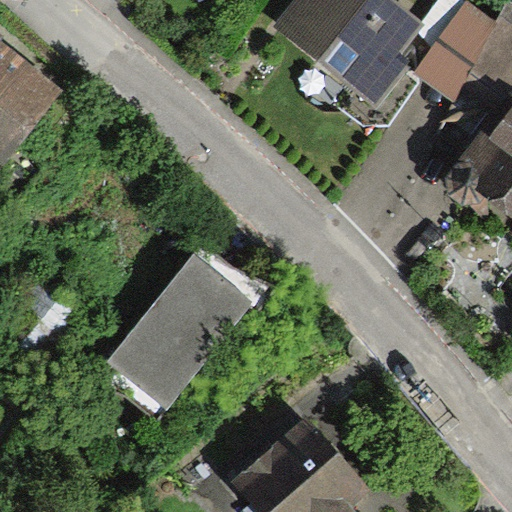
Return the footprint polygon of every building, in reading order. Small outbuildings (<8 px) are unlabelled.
[(295,0),(274,27),(377,109),(411,67),(399,57),(426,24),(395,0),(295,0)] [(455,101),(496,22),(467,2),(412,75),(455,101)] [(496,22),(455,101),(445,121),(476,135),(507,94),(511,98),(511,4),(508,2),(496,22)] [(0,167),(62,89),(0,40),(0,167)] [(511,98),(507,94),(476,135),(459,159),(465,163),(461,165),(455,167),(449,172),(445,179),(445,189),(451,199),(462,204),(474,203),(483,200),(504,220),(511,220),(511,98)] [(194,253),(109,361),(167,407),(252,299),(217,271),(194,253)] [(308,416),(231,480),(250,504),(257,511),(341,511),(369,489),(308,416)]
